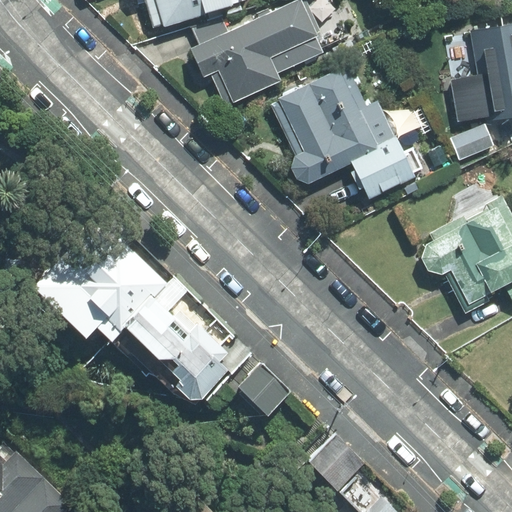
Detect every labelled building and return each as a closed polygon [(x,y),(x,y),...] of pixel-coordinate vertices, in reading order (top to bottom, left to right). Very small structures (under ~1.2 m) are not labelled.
[(77,0),(83,8),(96,0),(77,0)] [(224,1),(223,0),(135,0),(142,23),(224,1)] [(313,49),(293,0),(290,0),(190,40),(210,90),(313,49)] [(511,19),(439,30),(451,119),(511,110),(511,19)] [(407,173),(391,144),(395,142),(358,57),(269,96),(306,181),(345,164),(363,197),(407,173)] [(479,123),(450,135),(459,157),(488,145),(479,123)] [(461,301),(511,272),(511,226),(494,194),(423,234),(461,301)] [(108,335),(118,325),(190,399),(231,360),(157,284),(161,279),(104,225),(51,281),(108,335)] [(255,360),(232,383),(261,410),(283,386),(255,360)] [(319,499),(360,460),(331,430),(291,469),(319,499)] [(0,511),(63,511),(69,506),(12,445),(0,455),(0,511)] [(212,511),(180,478),(144,511),(212,511)] [(357,511),(394,511),(377,493),(357,511)]
